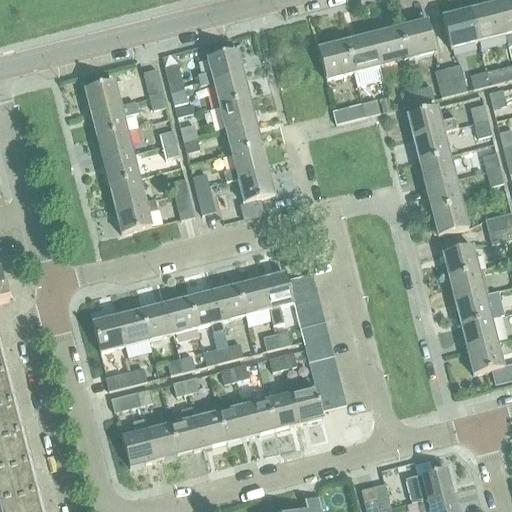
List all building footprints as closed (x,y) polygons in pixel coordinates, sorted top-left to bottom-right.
[(511,1),(496,5),(505,39),(511,37),(511,1)] [(496,5),(468,12),(477,46),(505,39),(496,5)] [(477,46),(468,12),(440,19),(449,53),(477,46)] [(424,23),(398,30),(407,64),(433,57),(424,23)] [(398,30),(370,37),(379,71),(395,67),(398,78),(408,75),(405,64),(407,64),(398,30)] [(370,37),(343,44),(352,78),(379,71),(370,37)] [(352,78),(343,44),(316,51),(325,85),(352,78)] [(212,86),(212,87),(243,80),(237,54),(205,62),(209,75),(195,79),(198,90),(212,86)] [(164,70),(171,97),(185,94),(178,67),(164,70)] [(142,75),(149,102),(163,99),(156,72),(142,75)] [(460,72),(447,75),(453,97),(465,94),(460,72)] [(498,73),(485,76),(488,89),(501,86),(498,73)] [(453,97),(447,75),(435,79),(440,100),(453,97)] [(488,89),(485,76),(471,79),(474,92),(488,89)] [(212,87),(218,111),(250,103),(243,80),(212,87)] [(84,92),(90,118),(120,110),(114,85),(84,92)] [(430,90),(413,94),(416,107),(434,103),(430,90)] [(503,93),(489,97),(493,112),(507,109),(503,93)] [(185,94),(171,97),(174,108),(187,105),(185,94)] [(416,107),(413,94),(400,97),(403,110),(416,107)] [(163,99),(149,102),(152,114),(166,111),(163,99)] [(218,111),(224,135),(256,127),(250,103),(218,111)] [(375,105),(360,108),(364,121),(379,117),(375,105)] [(90,118),(96,141),(126,134),(123,120),(138,116),(136,106),(120,110),(90,118)] [(193,108),(176,112),(178,120),(195,116),(193,108)] [(364,121),(360,108),(332,116),(335,128),(364,121)] [(470,112),(473,127),(487,123),(484,109),(470,112)] [(406,118),(412,143),(443,135),(458,131),(455,120),(440,124),(436,110),(406,118)] [(487,123),(473,127),(477,142),(491,138),(487,123)] [(224,135),(230,158),(262,150),(256,127),(224,135)] [(180,132),(183,145),(197,142),(193,128),(180,132)] [(511,133),(499,137),(503,152),(511,149),(511,133)] [(96,141),(102,165),(132,157),(126,134),(96,141)] [(158,138),(161,150),(176,147),(173,135),(158,138)] [(412,143),(419,167),(449,159),(443,135),(412,143)] [(197,142),(183,145),(186,156),(200,153),(197,142)] [(176,147),(161,150),(164,162),(178,159),(176,147)] [(511,149),(503,152),(507,167),(511,165),(511,149)] [(225,185),(236,182),(268,175),(262,150),(230,158),(234,173),(223,176),(225,185)] [(102,165),(108,189),(139,181),(132,157),(102,165)] [(482,160),(486,176),(500,173),(496,157),(482,160)] [(419,167),(425,192),(455,184),(449,159),(419,167)] [(500,173),(486,176),(490,190),(504,187),(500,173)] [(268,175),(236,182),(242,206),(274,199),(268,175)] [(192,181),(195,192),(209,189),(206,177),(192,181)] [(108,189),(114,213),(145,205),(139,181),(108,189)] [(171,186),(174,198),(187,194),(184,183),(171,186)] [(425,192),(431,216),(461,208),(455,184),(425,192)] [(209,189),(195,192),(202,219),(216,215),(209,189)] [(187,194),(174,198),(180,224),(193,221),(187,194)] [(145,205),(114,213),(121,238),(151,230),(147,215),(157,213),(155,203),(145,205)] [(461,208),(431,216),(437,240),(467,233),(461,208)] [(483,225),(486,237),(511,229),(511,227),(509,218),(483,225)] [(511,229),(486,237),(489,249),(511,242),(511,229)] [(442,257),(448,282),(478,274),(472,249),(442,257)] [(0,511),(39,511),(0,358),(0,305),(10,303),(1,266),(0,266),(0,511)] [(448,282),(454,307),(484,299),(478,274),(448,282)] [(285,276),(262,282),(269,313),(273,330),(285,326),(281,310),(293,307),(287,282),(285,276)] [(312,276),(287,282),(293,307),(318,301),(312,276)] [(262,282),(237,288),(245,319),(269,313),(262,282)] [(237,288),(214,294),(221,325),(245,319),(237,288)] [(214,294),(189,300),(197,331),(211,328),(214,339),(224,337),(221,325),(214,294)] [(454,307),(460,329),(490,321),(484,299),(454,307)] [(189,300),(165,307),(173,338),(197,331),(189,300)] [(321,313),(318,301),(293,307),(296,319),(321,313)] [(165,307),(141,313),(148,344),(173,338),(165,307)] [(141,313),(116,319),(124,350),(148,344),(141,313)] [(328,338),(321,313),(296,319),(302,345),(328,338)] [(124,350),(116,319),(91,325),(99,356),(124,350)] [(460,329),(465,352),(496,344),(490,321),(460,329)] [(288,335),(276,338),(279,352),(291,349),(288,335)] [(279,352),(276,338),(263,341),(266,355),(279,352)] [(496,344),(465,352),(472,378),(502,371),(496,344)] [(315,391),(320,414),(345,408),(329,346),(305,352),(315,390),(315,391)] [(240,347),(227,350),(231,364),(243,361),(240,347)] [(215,354),(203,356),(206,370),(218,367),(231,364),(227,350),(215,353),(215,354)] [(293,356),(281,359),(284,373),(297,370),(293,356)] [(191,359),(179,362),(183,376),(195,373),(191,359)] [(284,373),(281,359),(268,363),(272,376),(284,373)] [(183,376),(179,362),(167,365),(170,379),(183,376)] [(245,368),(233,371),(236,385),(248,382),(245,368)] [(236,385),(233,371),(220,374),(223,388),(236,385)] [(130,376),(133,388),(147,385),(144,373),(130,376)] [(108,394),(133,388),(130,376),(105,382),(108,394)] [(197,381),(185,384),(188,397),(200,394),(197,381)] [(188,397),(185,384),(172,387),(176,400),(188,397)] [(290,397),(298,427),(322,421),(320,414),(315,391),(290,397)] [(149,393),(135,396),(139,409),(152,406),(149,393)] [(139,409),(135,396),(110,402),(114,415),(139,409)] [(266,403),(274,434),(298,427),(290,397),(266,403)] [(240,401),(242,409),(250,440),(274,434),(266,403),(253,406),(251,399),(240,401)] [(218,415),(226,446),(250,440),(242,409),(218,415)] [(170,428),(177,458),(202,452),(194,422),(192,414),(191,411),(180,413),(183,425),(170,428)] [(194,422),(202,452),(226,446),(218,415),(205,419),(203,412),(192,414),(194,422)] [(133,426),(135,437),(121,441),(129,471),(153,465),(145,434),(142,423),(133,426)] [(177,458),(170,428),(145,434),(153,465),(177,458)] [(421,479),(405,483),(411,505),(416,504),(426,501),(451,495),(452,494),(446,472),(421,479)] [(384,488),(373,491),(375,501),(378,511),(390,511),(388,502),(384,488)] [(373,491),(361,494),(363,504),(375,501),(373,491)] [(455,511),(451,495),(426,501),(416,504),(418,511),(455,511)] [(304,504),(306,511),(321,511),(318,500),(304,504)] [(378,511),(375,501),(363,504),(365,511),(378,511)]
